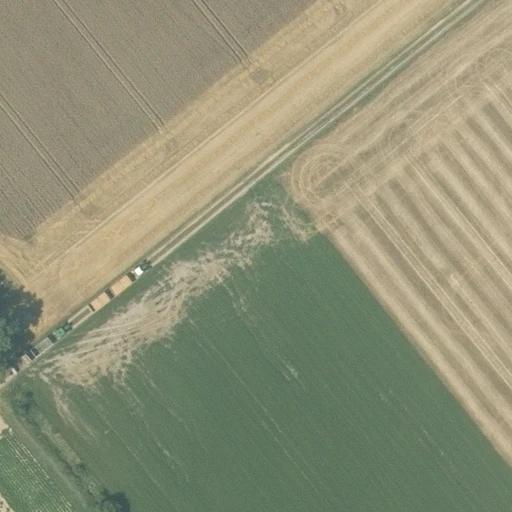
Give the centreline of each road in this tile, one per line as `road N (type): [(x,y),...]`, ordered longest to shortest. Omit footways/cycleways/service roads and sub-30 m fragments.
road 1 (track): [(0,381),(453,20)]
road 2 (track): [(79,511),(0,416)]
